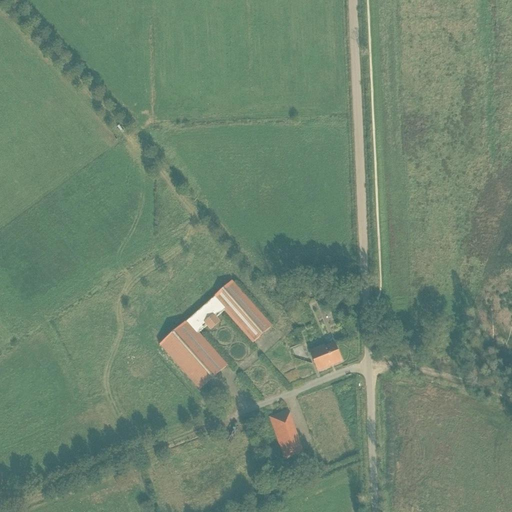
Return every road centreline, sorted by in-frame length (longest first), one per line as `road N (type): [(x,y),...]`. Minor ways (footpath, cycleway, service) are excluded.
road 1 (track): [(368,320),(353,0)]
road 2 (unclassified): [(374,511),(368,369)]
